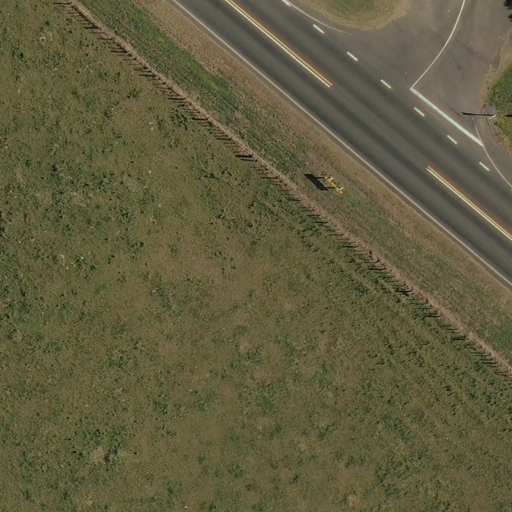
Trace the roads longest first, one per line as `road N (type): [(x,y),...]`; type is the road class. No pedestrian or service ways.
road 1 (primary): [(377,124),(229,0)]
road 2 (primary): [(511,236),(377,124)]
road 3 (unclassified): [(463,0),(440,52),(377,124)]
